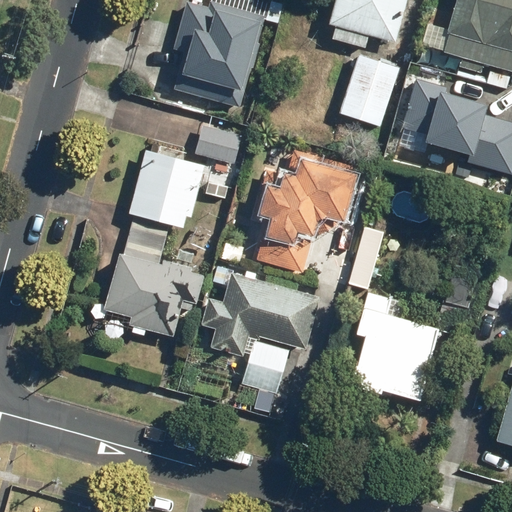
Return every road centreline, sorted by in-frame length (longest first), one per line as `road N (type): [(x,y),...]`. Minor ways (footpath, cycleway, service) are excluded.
road 1 (residential): [(0,412),(356,511)]
road 2 (residential): [(0,286),(79,0)]
